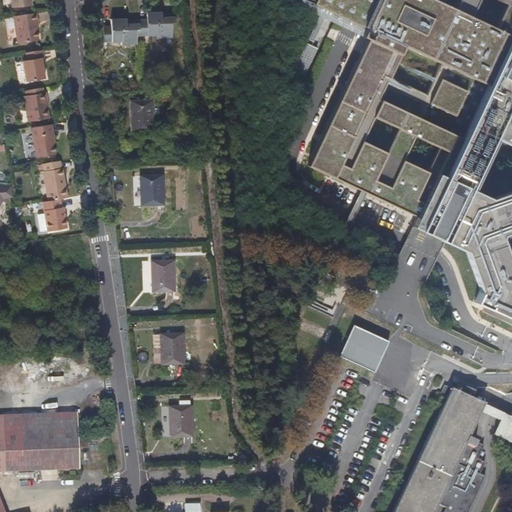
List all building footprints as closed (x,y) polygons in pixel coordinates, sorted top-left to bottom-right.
[(511,0),(316,0),(314,4),(351,22),(378,34),(317,171),(329,177),(361,192),(407,214),(408,214),(405,224),(424,233),(453,250),(469,292),(500,308),(511,282),(511,246),(502,241),(511,219),(511,0)] [(125,15),(110,16),(110,40),(120,40),(120,44),(137,43),(137,36),(172,35),(172,15),(161,15),(161,9),(146,9),(146,19),(125,20),(125,15)] [(43,50),(42,39),(37,39),(36,30),(35,23),(13,26),(18,54),(27,53),(43,50)] [(43,50),(27,53),(28,58),(23,59),(27,82),(47,78),(43,50)] [(44,108),(42,101),(47,99),(46,91),(44,92),(43,88),(21,93),(21,95),(21,98),(26,123),(48,119),(46,108),(44,108)] [(152,108),(132,108),(133,139),(154,138),(152,108)] [(51,140),(56,139),(53,125),(31,129),(36,158),(54,155),(53,147),(51,140)] [(68,199),(63,171),(61,171),(60,163),(40,166),(42,174),(40,174),(46,203),(61,200),(68,199)] [(165,180),(142,182),(144,212),(167,210),(165,180)] [(9,187),(0,185),(0,204),(2,201),(11,200),(9,187)] [(67,230),(61,200),(46,203),(40,204),(45,234),(67,230)] [(178,264),(154,266),(155,296),(180,294),(178,264)] [(185,338),(161,340),(162,370),(186,369),(185,338)] [(445,403),(449,393),(440,390),(437,399),(445,403)] [(469,511),(484,480),(479,478),(484,466),(476,463),(482,449),(467,442),(482,408),(449,393),(429,433),(392,511),(435,511),(437,508),(446,511),(445,511),(469,511)] [(511,421),(502,417),(482,408),(479,415),(499,424),(493,438),(511,446),(511,421)] [(195,459),(193,414),(169,414),(170,459),(195,459)] [(0,418),(0,473),(79,471),(77,416),(0,418)]
